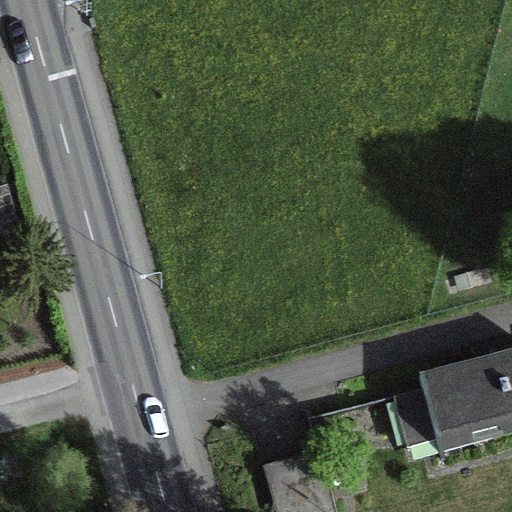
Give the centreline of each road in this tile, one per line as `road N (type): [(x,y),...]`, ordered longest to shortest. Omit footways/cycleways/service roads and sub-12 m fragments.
road 1 (secondary): [(26,0),(145,420)]
road 2 (residential): [(145,420),(511,318)]
road 3 (unknown): [(0,427),(145,420)]
